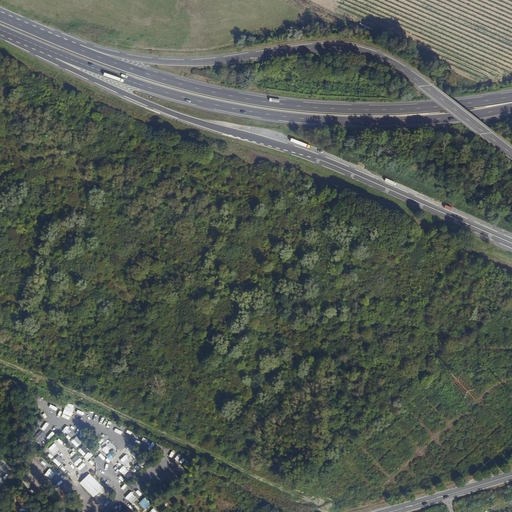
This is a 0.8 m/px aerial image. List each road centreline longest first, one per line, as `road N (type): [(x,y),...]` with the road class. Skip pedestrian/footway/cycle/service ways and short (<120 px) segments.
road 1 (trunk): [(0,32),(152,105),(316,160),(511,245)]
road 2 (trunk): [(511,152),(405,70),(356,48),(155,61),(0,15)]
road 3 (trunk): [(511,95),(403,109),(265,102),(155,77),(0,16)]
road 4 (trunk): [(0,29),(153,89),(253,112),(402,121),(511,108)]
road 5 (secondary): [(511,475),(390,511)]
